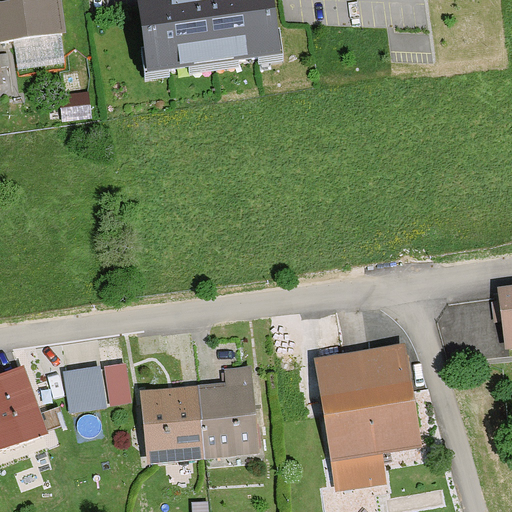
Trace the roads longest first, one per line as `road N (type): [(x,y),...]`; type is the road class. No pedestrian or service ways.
road 1 (residential): [(0,342),(410,287)]
road 2 (residential): [(410,287),(474,511)]
